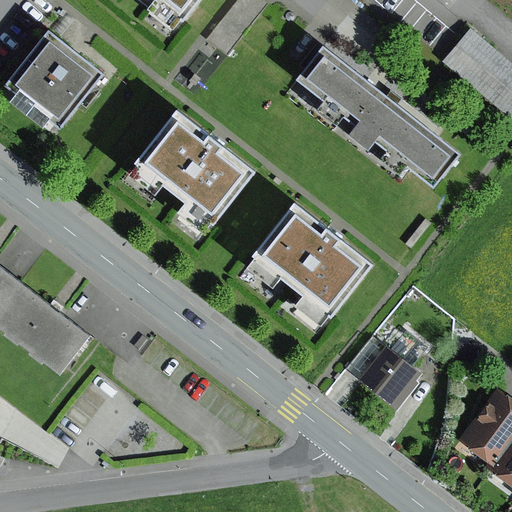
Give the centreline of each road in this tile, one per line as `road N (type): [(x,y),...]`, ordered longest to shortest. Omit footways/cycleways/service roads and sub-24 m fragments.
road 1 (primary): [(340,442),(0,179)]
road 2 (unclassified): [(0,504),(310,463),(340,442)]
